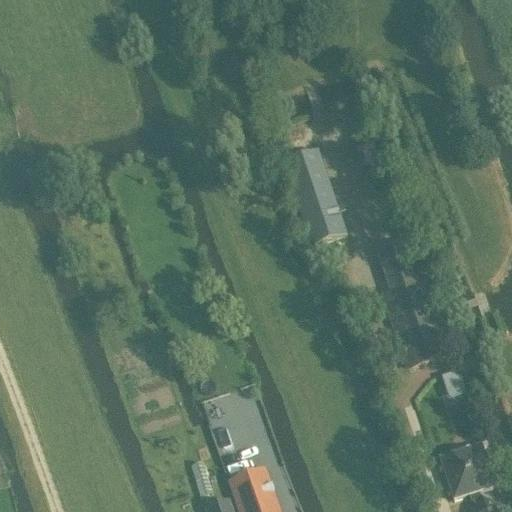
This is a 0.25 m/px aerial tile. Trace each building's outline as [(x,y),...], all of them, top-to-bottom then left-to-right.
[(345,239),(330,196),(317,155),(283,167),(312,251),(345,239)] [(399,292),(383,297),(408,372),(452,358),(412,243),(386,252),(399,292)] [(443,380),(445,387),(462,381),(459,374),(443,380)] [(481,501),(480,495),(496,490),(482,447),(440,461),(454,504),(472,498),(475,506),(479,508),(476,511),(502,511),(482,501),(481,501)] [(278,511),(265,471),(228,484),(237,511),(278,511)]
